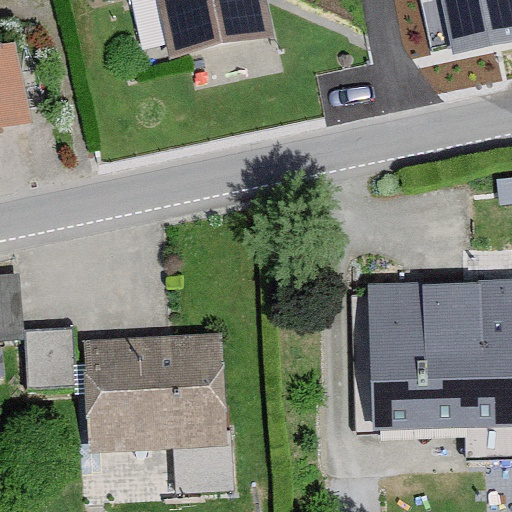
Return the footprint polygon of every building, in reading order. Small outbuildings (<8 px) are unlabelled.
[(152,0),(164,54),(266,32),(259,0),(152,0)] [(511,0),(424,0),(440,68),(511,52),(511,0)] [(0,46),(0,132),(22,128),(5,46),(0,46)] [(0,344),(11,344),(8,284),(0,284),(0,344)] [(511,287),(359,293),(363,437),(511,432),(511,287)] [(65,394),(64,337),(19,338),(20,394),(65,394)] [(218,495),(211,340),(74,346),(79,461),(166,457),(168,497),(218,495)]
